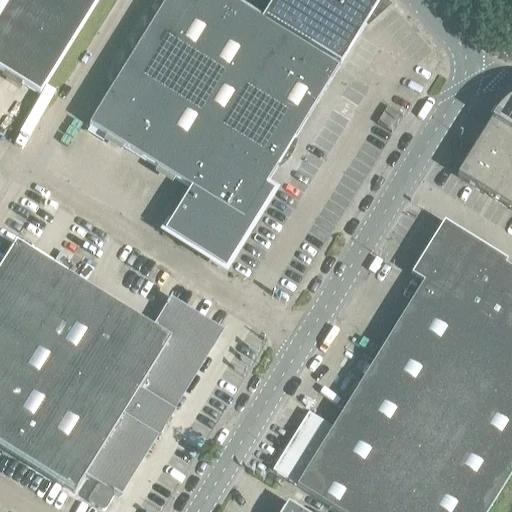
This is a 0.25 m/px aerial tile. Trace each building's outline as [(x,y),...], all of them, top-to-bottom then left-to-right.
[(0,0),(0,73),(39,97),(99,0),(0,0)] [(340,67),(263,19),(262,20),(229,0),(167,0),(88,127),(197,195),(174,234),(221,262),(254,206),(340,67)] [(274,0),(263,19),(340,67),(360,35),(381,0),(274,0)] [(493,119),(490,124),(457,178),(511,212),(511,101),(510,103),(505,107),(501,110),(497,115),(493,119)] [(377,125),(392,134),(402,117),(388,108),(377,125)] [(334,429),(322,421),(319,426),(307,419),(273,473),(335,511),(488,511),(511,474),(511,271),(445,230),(414,280),(424,286),(334,429)] [(0,268),(0,448),(23,463),(75,494),(86,477),(116,496),(152,437),(158,440),(174,414),(169,410),(215,334),(166,304),(151,329),(15,245),(0,268)] [(91,505),(102,511),(103,511),(104,511),(106,510),(114,498),(114,496),(113,495),(113,494),(101,487),(99,487),(97,489),(90,501),(90,503),(91,505)]
